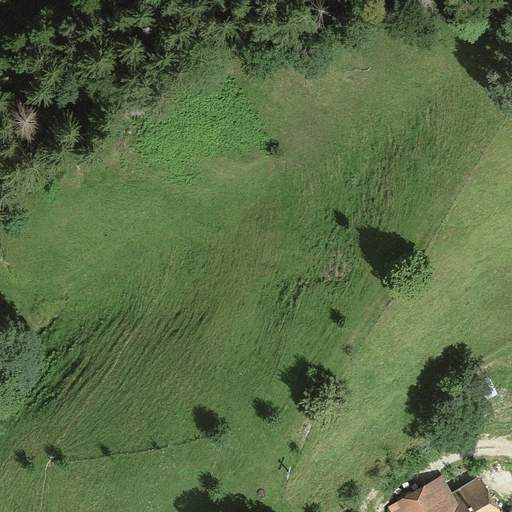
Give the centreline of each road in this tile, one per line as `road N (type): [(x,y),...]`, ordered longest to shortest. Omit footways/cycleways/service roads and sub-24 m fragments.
road 1 (track): [(368,511),(400,481),(448,454),(511,450)]
road 2 (track): [(0,270),(29,334),(0,389)]
